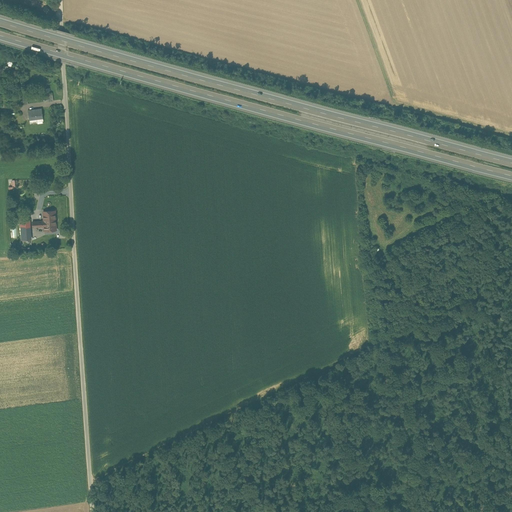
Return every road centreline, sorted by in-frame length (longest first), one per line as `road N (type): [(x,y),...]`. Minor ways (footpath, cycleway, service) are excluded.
road 1 (motorway): [(0,33),(511,177)]
road 2 (motorway): [(511,162),(0,20)]
road 3 (unclassified): [(61,0),(91,511)]
road 4 (track): [(90,485),(370,345),(356,160)]
